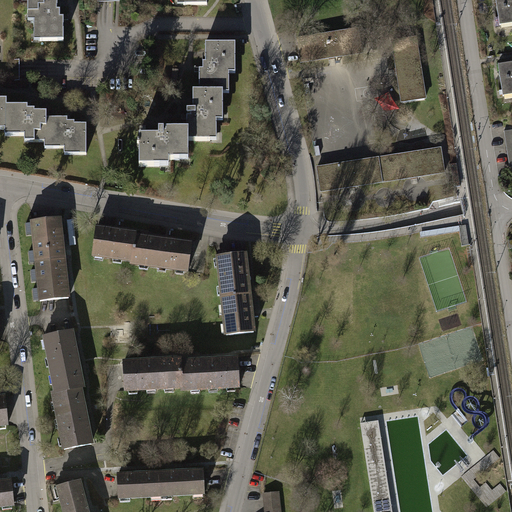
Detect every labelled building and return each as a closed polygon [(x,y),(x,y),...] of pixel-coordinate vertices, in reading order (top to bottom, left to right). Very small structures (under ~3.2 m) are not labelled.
[(20,0),(21,4),(28,4),(28,16),(40,16),(39,7),(47,7),(47,2),(53,2),(53,0),(20,0)] [(511,18),(509,0),(494,0),(498,26),(511,24),(511,18)] [(40,16),(28,16),(28,23),(34,23),(35,41),(65,40),(65,19),(58,19),(58,2),(53,2),(47,2),(47,7),(39,7),(40,16)] [(296,40),(300,62),(361,50),(357,28),(296,40)] [(401,104),(423,100),(413,36),(390,40),(401,104)] [(235,75),(234,46),(205,46),(205,67),(198,68),(199,94),(222,94),(228,94),(228,75),(235,75)] [(511,94),(511,63),(498,66),(502,96),(511,94)] [(223,122),(222,94),(199,94),(193,95),(194,118),(190,118),(190,129),(190,142),(217,142),(217,122),(223,122)] [(28,107),(6,107),(6,131),(6,136),(25,136),(25,144),(36,144),(36,128),(48,128),(48,120),(48,114),(28,114),(28,107)] [(71,120),(48,120),(48,128),(36,128),(36,144),(46,144),(46,149),(63,149),(63,158),(87,157),(87,128),(71,129),(71,120)] [(191,158),(190,142),(190,129),(162,129),(162,136),(140,136),(141,164),(170,164),(170,159),(191,158)] [(316,168),(319,190),(442,171),(439,149),(316,168)] [(457,164),(451,165),(454,187),(461,186),(457,164)] [(32,263),(63,260),(59,220),(28,223),(32,263)] [(136,233),(95,228),(91,258),(132,264),(135,236),(136,233)] [(192,243),(135,236),(132,264),(131,268),(188,275),(192,243)] [(220,298),(251,294),(247,254),(215,258),(220,298)] [(37,303),(67,300),(63,260),(32,263),(37,303)] [(224,337),(256,334),(251,294),(220,298),(224,337)] [(85,390),(73,332),(42,338),(53,396),(81,391),(85,390)] [(181,358),(120,362),(122,394),(183,390),(181,361),(181,358)] [(237,358),(181,361),(183,390),(183,392),(239,389),(237,358)] [(92,445),(81,391),(53,396),(50,397),(61,451),(92,445)] [(393,511),(379,421),(361,423),(374,511),(393,511)] [(203,496),(202,471),(159,473),(160,498),(203,496)] [(160,498),(159,473),(116,475),(117,500),(160,498)] [(0,506),(13,505),(11,481),(0,482),(0,506)] [(61,511),(87,511),(79,481),(55,488),(61,511)] [(281,511),(280,492),(261,494),(262,511),(281,511)]
